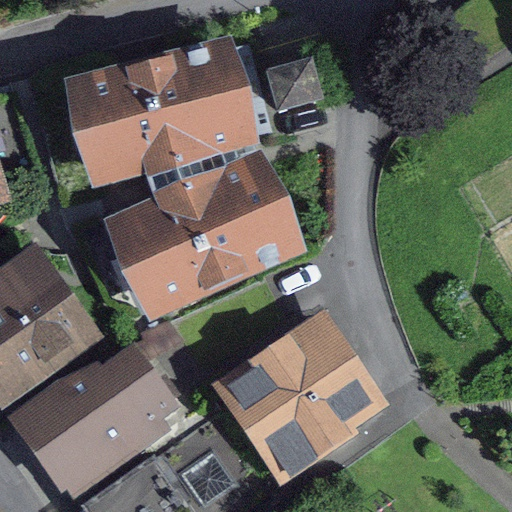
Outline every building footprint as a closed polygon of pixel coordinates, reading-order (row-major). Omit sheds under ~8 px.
[(262,143),(232,32),(65,77),(94,187),(147,173),(151,185),(238,154),(236,150),(262,143)] [(0,98),(0,203),(14,200),(6,176),(36,167),(13,94),(0,98)] [(239,157),(238,154),(151,185),(155,195),(105,218),(152,321),(310,249),(263,146),(239,157)] [(0,406),(2,410),(105,337),(37,242),(0,267),(0,406)] [(391,404),(326,307),(214,383),(283,485),(361,433),(357,427),(391,404)] [(135,340),(102,365),(98,361),(56,380),(9,415),(76,502),(173,429),(166,419),(184,405),(135,340)] [(242,511),(267,494),(213,418),(157,457),(155,454),(84,503),(87,507),(79,511),(242,511)]
